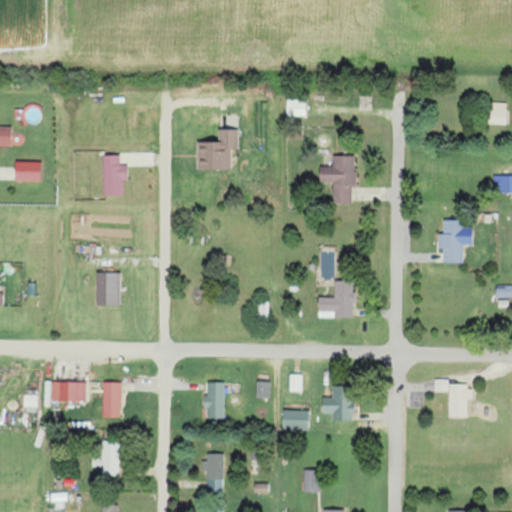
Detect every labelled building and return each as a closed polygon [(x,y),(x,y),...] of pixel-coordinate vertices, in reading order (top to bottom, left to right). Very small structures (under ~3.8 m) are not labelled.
[(287,116),(307,116),(307,99),(287,100),(287,116)] [(507,110),(488,109),(487,123),(507,124),(507,110)] [(0,145),(11,146),(11,127),(0,126),(0,145)] [(196,141),(197,169),(231,168),(231,148),(238,148),(238,129),(218,129),(218,141),(196,141)] [(103,195),(124,195),(124,181),(127,181),(127,165),(120,165),(120,155),(103,155),(103,195)] [(333,182),(333,202),(353,203),(355,156),(333,155),(332,167),(320,166),(319,181),(333,182)] [(14,181),(41,182),(41,162),(15,161),(14,181)] [(511,192),(511,175),(494,176),(493,192),(511,192)] [(463,220),(443,220),(443,234),(438,234),(438,249),(443,249),(444,263),(464,263),(463,244),(472,244),(472,227),(463,227),(463,220)] [(120,305),(120,273),(97,272),(96,305),(120,305)] [(318,297),(319,318),(353,317),(353,281),(334,281),(335,297),(318,297)] [(511,285),(497,285),(496,297),(511,297),(511,285)] [(267,301),(255,302),(256,316),(268,315),(267,301)] [(290,391),(303,392),(303,375),(290,375),(290,391)] [(449,416),(467,416),(467,399),(470,399),(470,383),(449,384),(449,379),(435,380),(435,391),(449,391),(449,416)] [(52,401),(85,402),(86,382),(53,381),(52,401)] [(270,382),(256,381),(256,398),(270,398),(270,382)] [(122,382),(103,382),(103,417),(121,417),(122,382)] [(224,418),(224,382),(208,382),(207,396),(205,396),(205,418),(224,418)] [(332,421),(353,421),(354,387),(333,386),(332,398),(322,397),(322,413),(332,413),(332,421)] [(25,395),(25,412),(38,411),(38,394),(25,395)] [(282,429),(308,429),(309,411),(283,410),(282,429)] [(119,477),(119,441),(102,441),(102,456),(93,455),(92,466),(102,467),(102,477),(119,477)] [(223,493),(224,454),(204,453),(204,471),(207,471),(207,492),(223,493)] [(321,492),(322,471),(305,470),(304,491),(321,492)]
